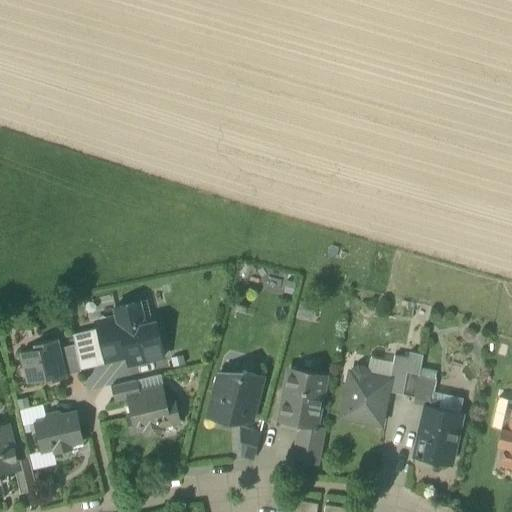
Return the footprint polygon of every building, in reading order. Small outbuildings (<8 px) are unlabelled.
[(156,326),(145,329),(144,325),(138,301),(114,307),(116,315),(105,318),(107,326),(97,328),(104,360),(126,355),(128,365),(164,356),(156,326)] [(297,304),(295,315),(310,319),(313,308),(297,304)] [(74,344),(79,366),(104,360),(97,328),(72,334),(74,344)] [(20,352),(27,383),(45,379),(46,382),(66,377),(65,375),(59,348),(56,339),(34,344),(35,349),(20,352)] [(59,348),(65,375),(81,372),(79,366),(74,344),(59,348)] [(418,376),(419,376),(423,355),(410,352),(408,358),(409,358),(407,372),(418,374),(418,376)] [(387,391),(402,394),(407,372),(409,358),(408,358),(394,355),(393,361),(389,379),(387,391)] [(369,357),(366,372),(366,375),(389,379),(393,361),(369,357)] [(341,416),(380,424),(387,391),(389,379),(366,375),(366,372),(364,368),(358,367),(354,370),(353,372),(350,372),(341,416)] [(299,430),(312,432),(314,426),(323,376),(290,369),(284,401),(281,402),(279,413),(281,414),(280,420),(300,424),(299,430)] [(238,423),(240,423),(240,419),(251,422),(263,376),(243,371),(237,377),(219,372),(207,417),(228,422),(228,423),(230,423),(230,418),(238,418),(238,423)] [(402,394),(414,396),(418,376),(418,374),(407,372),(402,394)] [(419,376),(418,376),(414,396),(413,403),(426,406),(426,405),(430,405),(431,399),(433,392),(436,379),(419,376)] [(111,386),(114,402),(126,399),(125,395),(139,392),(136,380),(111,386)] [(144,434),(148,436),(158,434),(161,429),(160,426),(180,421),(175,400),(166,402),(162,386),(139,392),(125,395),(126,399),(130,416),(125,418),(129,433),(143,430),(144,434)] [(433,392),(431,399),(439,401),(438,407),(460,412),(463,398),(433,392)] [(499,464),(511,466),(511,399),(498,396),(491,426),(501,428),(497,445),(503,447),(499,464)] [(461,412),(460,412),(438,407),(439,401),(431,399),(430,405),(426,405),(426,406),(422,425),(424,425),(421,438),(426,439),(422,459),(449,465),(461,412)] [(52,448),(54,453),(63,451),(72,449),(70,444),(83,441),(79,424),(75,425),(72,414),(64,416),(58,412),(56,412),(52,418),(33,423),(40,451),(52,448)] [(0,481),(1,481),(0,475),(0,474),(14,471),(19,470),(17,460),(8,423),(0,424),(0,481)] [(293,459),(318,464),(325,429),(314,426),(312,432),(299,430),(298,430),(293,459)] [(241,454),(253,458),(260,433),(241,427),(241,454)] [(14,471),(20,494),(36,490),(29,457),(17,460),(19,470),(14,471)] [(295,501),(292,511),(316,511),(317,504),(295,501)]
